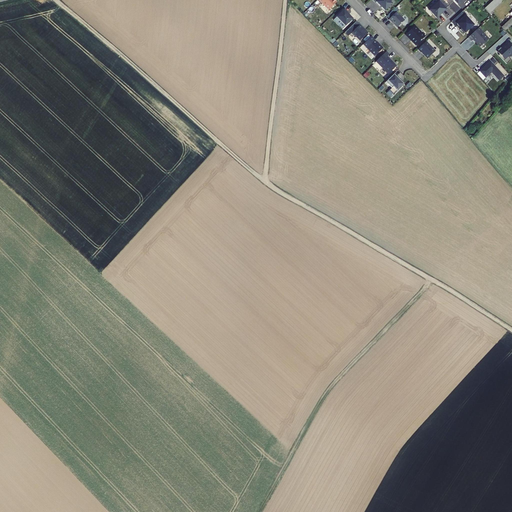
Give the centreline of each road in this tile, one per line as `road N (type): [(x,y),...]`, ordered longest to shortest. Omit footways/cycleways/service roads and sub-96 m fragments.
road 1 (track): [(511,329),(275,186),(55,0)]
road 2 (track): [(257,511),(328,391),(431,279)]
road 3 (track): [(264,177),(284,0)]
